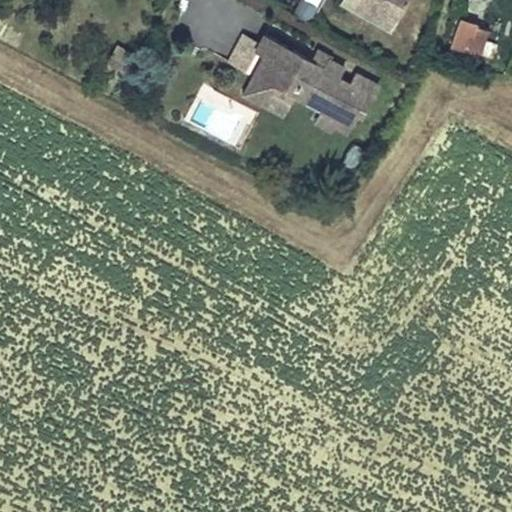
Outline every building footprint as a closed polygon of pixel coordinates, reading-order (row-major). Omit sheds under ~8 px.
[(340,0),(340,1),(392,29),(408,0),(340,0)] [(489,28),(476,24),(477,22),(471,20),(459,16),(451,43),(481,53),(489,28)] [(330,59),(328,58),(323,66),(313,60),(314,60),(312,58),(265,34),(260,44),(245,71),(253,76),(247,86),(267,97),(272,88),(275,83),(322,108),(316,119),(332,128),(335,123),(348,130),(359,111),(363,113),(378,85),(355,73),(349,84),(338,78),(344,67),(330,59)] [(230,63),(245,71),(260,44),(245,36),(230,63)] [(118,46),(115,52),(128,59),(131,54),(118,46)] [(317,49),(312,58),(314,60),(313,60),(323,66),(328,58),(330,59),(331,57),(317,49)] [(128,59),(115,52),(107,64),(106,66),(119,74),(128,59)] [(290,98),(272,88),(267,97),(247,86),(245,91),(283,111),(290,98)]
